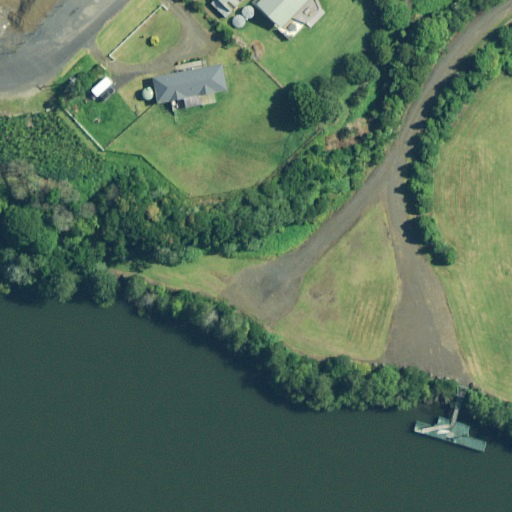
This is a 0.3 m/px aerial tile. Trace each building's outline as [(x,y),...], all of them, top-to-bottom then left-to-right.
[(30,0),(0,0),(17,15),(30,0)] [(220,0),(235,13),(247,0),(220,0)] [(309,0),(261,0),(258,3),(282,27),(309,0)] [(258,13),(249,4),(233,20),(242,30),(258,13)] [(203,68),(203,64),(179,69),(180,73),(155,77),(160,104),(172,101),(174,111),(218,102),(217,93),(230,90),(225,64),(203,68)]
